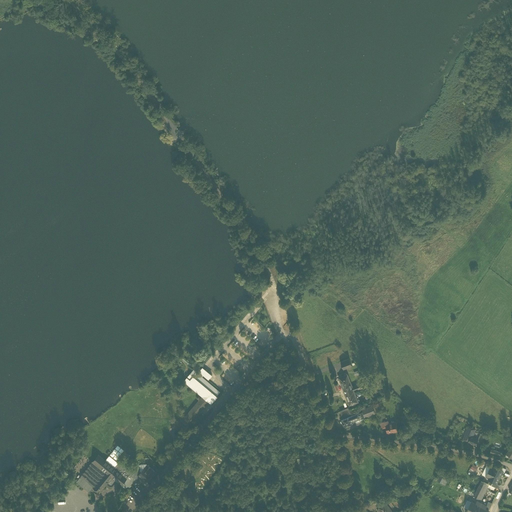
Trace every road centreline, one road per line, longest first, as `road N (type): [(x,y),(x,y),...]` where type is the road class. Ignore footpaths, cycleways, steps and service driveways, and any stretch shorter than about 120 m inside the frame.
road 1 (unclassified): [(30,0),(127,63),(255,244),(274,284),(281,335)]
road 2 (residential): [(281,335),(130,511)]
road 3 (unclassified): [(333,437),(443,447),(511,465)]
road 4 (residential): [(333,437),(294,340),(281,335)]
